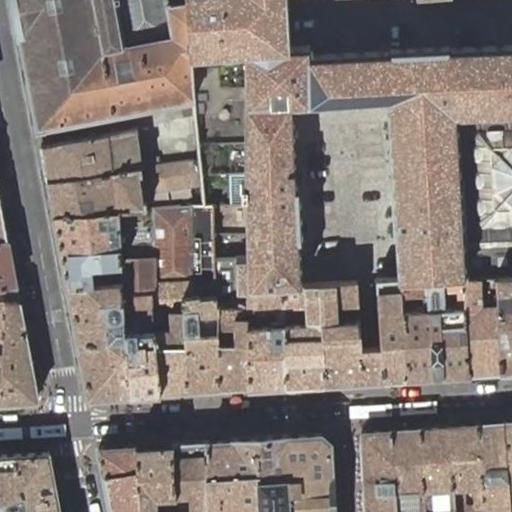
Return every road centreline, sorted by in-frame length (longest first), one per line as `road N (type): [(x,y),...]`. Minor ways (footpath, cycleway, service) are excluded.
road 1 (secondary): [(511,400),(70,427)]
road 2 (tertiary): [(0,54),(70,427)]
